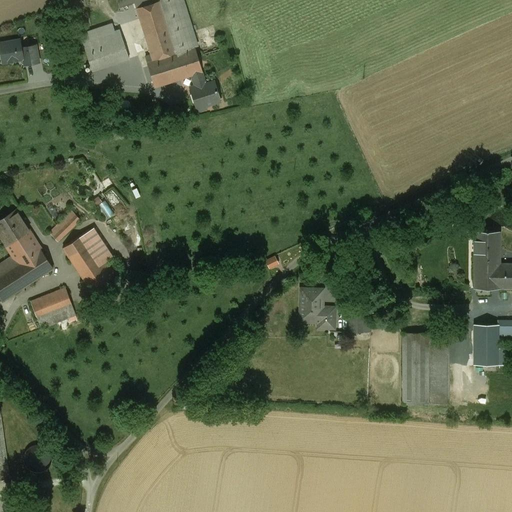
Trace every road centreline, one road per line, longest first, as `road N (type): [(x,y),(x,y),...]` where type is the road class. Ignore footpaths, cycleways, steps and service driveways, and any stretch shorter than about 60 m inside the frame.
road 1 (unclassified): [(91,492),(121,449),(307,254),(511,160)]
road 2 (unknown): [(350,234),(408,322),(447,324),(511,308)]
road 3 (unclassified): [(0,363),(74,441),(91,492)]
